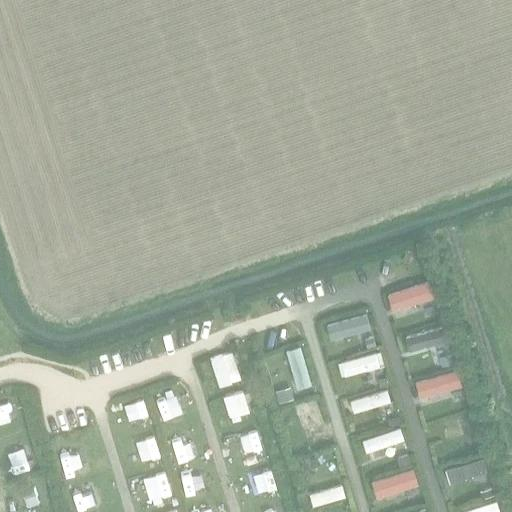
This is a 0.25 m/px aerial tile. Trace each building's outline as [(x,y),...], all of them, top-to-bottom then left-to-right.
[(386,293),(391,310),(434,297),(429,280),(386,293)] [(326,339),(362,329),(359,315),(323,325),(326,339)] [(405,336),(408,350),(445,341),(441,326),(405,336)] [(296,388),(310,384),(299,345),(285,350),(296,388)] [(375,352),(341,361),(344,375),(379,366),(375,352)] [(414,381),(419,398),(461,385),(457,370),(414,381)] [(387,389),(349,400),(353,412),(390,401),(387,389)] [(304,403),(313,429),(324,425),(315,399),(304,403)] [(433,424),(436,436),(473,425),(469,413),(433,424)] [(400,427),(361,440),(365,452),(403,439),(400,427)] [(444,469),(448,483),(487,471),(483,457),(444,469)] [(413,468),(371,481),(375,497),(417,484),(413,468)] [(312,505),(345,496),(341,484),(308,493),(312,505)] [(458,511),(500,511),(496,500),(458,511)]
